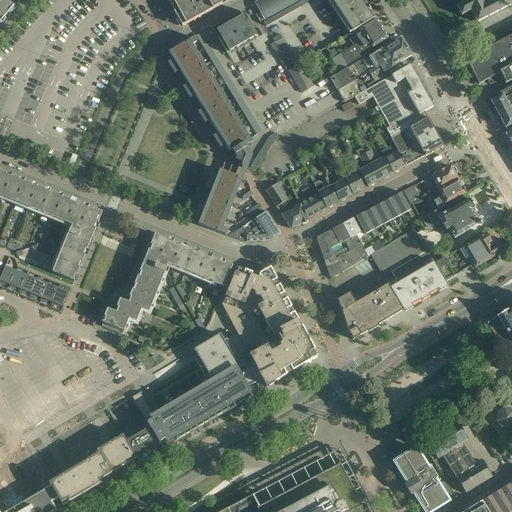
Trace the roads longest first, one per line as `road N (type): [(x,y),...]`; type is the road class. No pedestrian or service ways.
road 1 (tertiary): [(343,367),(109,511)]
road 2 (tertiary): [(134,511),(354,383)]
road 3 (residential): [(73,187),(233,250),(260,253),(288,241)]
road 4 (residential): [(288,241),(483,133)]
road 5 (residential): [(155,47),(124,70),(73,187)]
road 6 (residential): [(483,133),(395,0)]
road 7 (residential): [(394,511),(354,383)]
